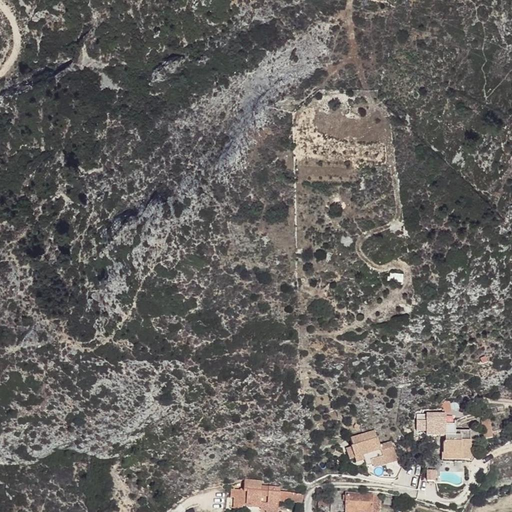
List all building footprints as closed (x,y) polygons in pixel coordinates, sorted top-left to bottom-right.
[(492,438),(489,418),(481,419),(484,439),(492,438)] [(470,452),(471,441),(470,441),(470,431),(455,431),(455,425),(433,425),(433,435),(446,436),(445,442),(444,442),(443,443),(442,461),(460,461),(470,463),(470,452)] [(353,446),(346,449),(349,460),(354,458),(362,456),(364,461),(369,475),(378,479),(394,480),(395,479),(397,477),(401,468),(398,466),(391,442),(379,446),(374,431),(350,438),(353,446)] [(302,503),(303,494),(280,491),(280,487),(261,485),(261,480),(244,479),(244,488),(240,488),(240,489),(231,488),(230,497),(234,497),(233,505),(235,505),(240,506),(243,506),(245,503),(252,504),(252,507),(261,508),(261,504),(267,504),(266,507),(278,508),(279,499),(302,503)] [(374,494),(345,493),(345,500),(331,499),(330,511),(379,511),(381,495),(374,495),(374,494)] [(385,497),(384,504),(395,505),(396,498),(385,497)] [(319,498),(318,507),(326,508),(327,500),(319,498)]
